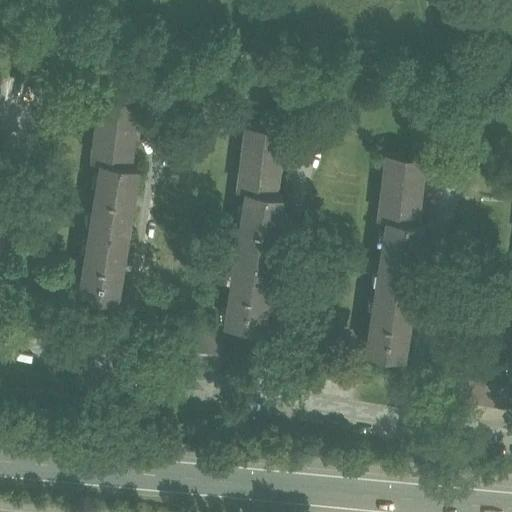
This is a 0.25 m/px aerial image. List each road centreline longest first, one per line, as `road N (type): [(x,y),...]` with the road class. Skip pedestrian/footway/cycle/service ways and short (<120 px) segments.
road 1 (residential): [(511,437),(265,397),(0,338)]
road 2 (secondary): [(382,498),(0,462)]
road 3 (secondary): [(511,510),(382,498)]
